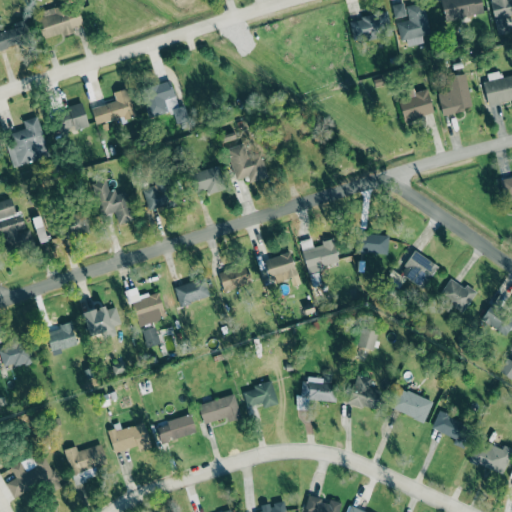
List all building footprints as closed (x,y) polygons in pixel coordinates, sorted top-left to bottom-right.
[(440,0),(445,21),(483,13),(480,0),(440,0)] [(511,14),(511,0),(490,0),(497,34),(508,32),(505,16),(511,14)] [(431,33),(422,2),(405,6),(409,19),(395,23),(400,41),(406,39),(408,46),(423,42),(421,36),(431,33)] [(77,3),(36,14),(43,39),(73,31),(72,27),(82,24),(77,3)] [(405,16),(403,3),(391,4),(393,17),(405,16)] [(348,18),(352,39),(390,33),(387,12),(348,18)] [(12,24),(13,27),(0,31),(0,49),(32,39),(26,20),(12,24)] [(511,99),(511,74),(500,78),(498,71),(482,74),(489,104),(511,99)] [(472,108),(465,73),(446,77),(449,90),(437,93),(442,114),(472,108)] [(178,106),(170,80),(143,88),(152,116),(171,110),(175,123),(188,119),(184,104),(178,106)] [(426,87),(396,95),(404,121),(434,113),(426,87)] [(135,113),(127,88),(113,92),(116,100),(91,108),(96,125),(135,113)] [(55,110),(62,135),(88,127),(81,103),(55,110)] [(22,120),(25,129),(3,135),(12,167),(49,156),(37,116),(22,120)] [(259,148),(250,151),(248,142),(227,148),(237,179),(248,176),(250,182),(268,176),(259,148)] [(196,194),(223,189),(219,167),(192,172),(196,194)] [(511,175),(501,177),(505,197),(511,195),(511,175)] [(125,189),(109,193),(105,179),(93,183),(101,213),(113,209),(118,225),(134,220),(125,189)] [(170,181),(142,186),(146,208),(174,203),(170,181)] [(0,200),(0,237),(10,235),(12,243),(23,240),(20,230),(25,228),(21,213),(15,215),(11,198),(0,200)] [(84,213),(59,220),(63,237),(88,231),(84,213)] [(388,234),(358,234),(357,252),(387,253),(388,234)] [(308,273),(339,265),(333,240),(313,245),(311,238),(300,241),(308,273)] [(273,283),(297,274),(289,251),(264,260),(273,283)] [(437,263),(412,251),(399,275),(424,288),(437,263)] [(217,274),(224,292),(251,282),(245,263),(217,274)] [(209,297),(203,277),(173,286),(179,306),(209,297)] [(450,277),(438,295),(463,312),(475,294),(450,277)] [(137,326),(166,317),(158,291),(138,297),(135,288),(129,290),(131,293),(127,294),(137,326)] [(480,319),(504,337),(511,325),(511,318),(491,303),(480,319)] [(82,312),(88,334),(120,325),(115,306),(106,309),(105,306),(82,312)] [(52,352),(77,343),(70,321),(59,324),(60,328),(45,332),(52,352)] [(141,330),(146,346),(160,342),(155,326),(141,330)] [(377,330),(360,327),(357,346),(373,349),(377,330)] [(32,359),(24,337),(0,345),(0,356),(4,369),(32,359)] [(511,379),(511,377),(511,361),(506,358),(498,370),(511,379)] [(335,401),(336,384),(331,383),(331,373),(323,372),(323,378),(301,378),(300,395),(296,394),(295,408),(308,409),(309,400),(335,401)] [(380,390),(369,388),(370,378),(353,375),(349,404),(377,408),(380,390)] [(263,408),(278,403),(270,380),(252,386),(253,389),(242,392),(247,407),(262,402),(263,408)] [(425,421),(432,400),(398,388),(391,409),(425,421)] [(240,418),(235,395),(198,402),(202,423),(227,418),(227,421),(240,418)] [(462,448),(472,427),(438,411),(431,428),(454,439),(452,443),(462,448)] [(196,431),(189,413),(155,425),(161,443),(196,431)] [(137,445),(139,451),(151,447),(143,421),(107,432),(114,452),(137,445)] [(64,449),(74,483),(98,476),(95,466),(107,463),(101,443),(77,451),(76,446),(64,449)] [(511,448),(503,445),(502,448),(488,443),(486,448),(475,443),(468,460),(501,474),(511,448)] [(14,498),(42,482),(48,493),(61,486),(42,451),(10,468),(16,477),(6,483),(14,498)] [(336,511),(339,501),(329,499),(328,501),(308,496),(304,511),(336,511)] [(255,510),(255,511),(285,511),(283,503),(255,510)]
